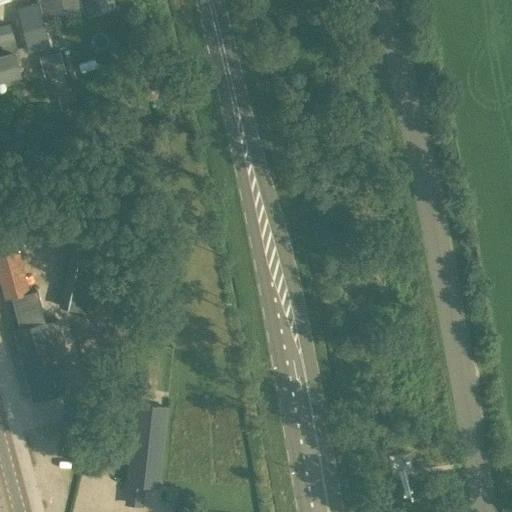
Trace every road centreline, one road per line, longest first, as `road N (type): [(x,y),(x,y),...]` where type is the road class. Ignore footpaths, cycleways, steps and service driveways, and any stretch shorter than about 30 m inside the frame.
road 1 (tertiary): [(483,511),(389,0)]
road 2 (primary): [(335,511),(278,230),(232,99)]
road 3 (primary): [(232,99),(303,511)]
